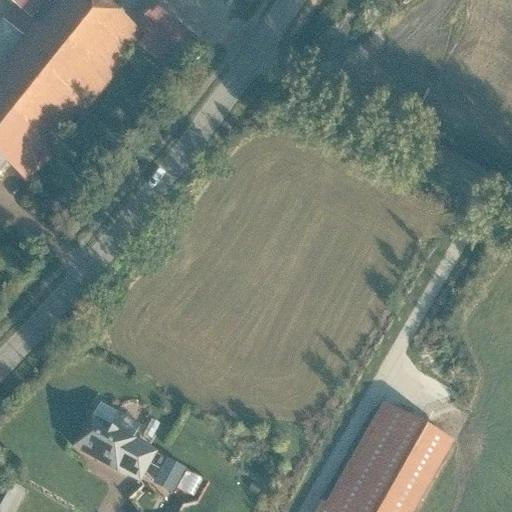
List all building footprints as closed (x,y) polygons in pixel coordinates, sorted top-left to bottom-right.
[(12,0),(0,16),(0,39),(6,44),(27,18),(33,24),(52,0),(12,0)] [(176,70),(199,41),(160,10),(144,31),(104,0),(61,0),(0,78),(0,193),(20,168),(37,181),(144,45),(176,70)] [(384,403),(324,511),(428,511),(464,446),(384,403)] [(95,417),(76,451),(120,476),(139,443),(95,417)] [(177,494),(189,467),(169,458),(157,485),(177,494)] [(0,511),(16,511),(29,490),(16,483),(0,511)]
